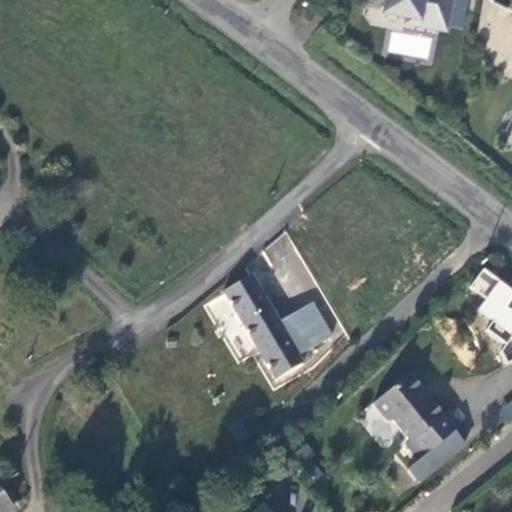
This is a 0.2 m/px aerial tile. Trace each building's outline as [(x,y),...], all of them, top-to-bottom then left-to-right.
[(403,26),(444,34),(450,0),(382,0),(380,13),(404,18),(403,26)] [(390,32),(388,53),(430,58),(432,36),(390,32)] [(511,343),(511,293),(495,280),(484,271),(469,290),(484,302),(475,313),(490,324),(485,330),(508,348),(511,345),(511,343)] [(253,273),(250,275),(222,291),(272,379),(303,362),(299,355),(339,333),(319,298),(280,320),(253,273)] [(405,445),(417,461),(452,433),(460,426),(447,411),(441,415),(429,399),(427,401),(420,392),(422,391),(408,374),(371,404),(386,423),(393,423),(408,442),(405,445)] [(511,425),(511,400),(498,412),(510,427),(511,425)] [(239,442),(276,416),(267,402),(229,428),(239,442)] [(463,446),(452,433),(417,461),(406,470),(416,484),(463,446)] [(316,463),(304,444),(287,454),(300,475),(313,494),(329,483),(323,473),(316,463)] [(0,511),(6,511),(12,508),(0,493),(0,511)]
